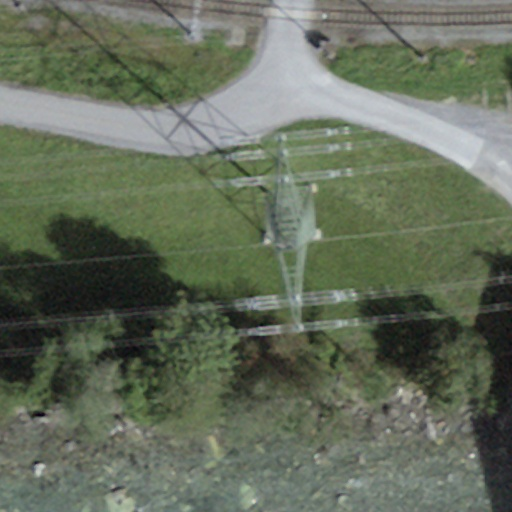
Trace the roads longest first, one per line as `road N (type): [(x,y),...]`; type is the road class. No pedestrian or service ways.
road 1 (residential): [(290,0),(269,84),(230,113),(165,122),(0,91)]
road 2 (track): [(511,201),(450,144),(407,123),(269,84)]
